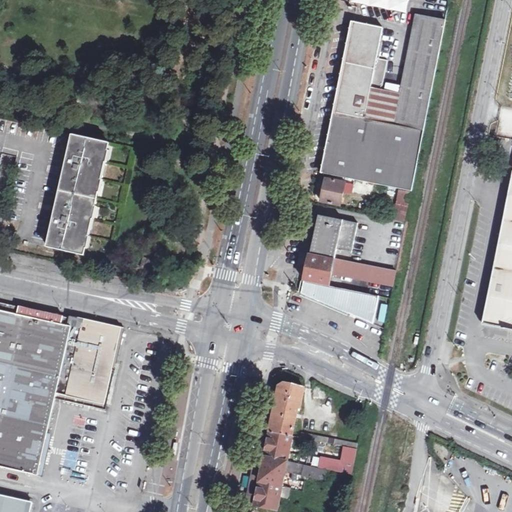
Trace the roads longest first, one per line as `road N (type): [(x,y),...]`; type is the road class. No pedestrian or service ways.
road 1 (unclassified): [(430,393),(502,0)]
road 2 (primary): [(283,0),(219,307)]
road 3 (residential): [(257,265),(287,237),(333,0)]
road 4 (primary): [(257,265),(309,0)]
road 5 (primary): [(214,335),(179,511)]
road 6 (unknown): [(0,136),(40,151),(22,241),(14,255),(0,256)]
road 7 (primary): [(208,501),(241,344)]
road 8 (unclassified): [(67,288),(214,335)]
road 9 (unclassified): [(219,307),(67,288)]
road 10 (secondary): [(303,355),(424,411)]
road 11 (secondary): [(430,393),(311,336)]
